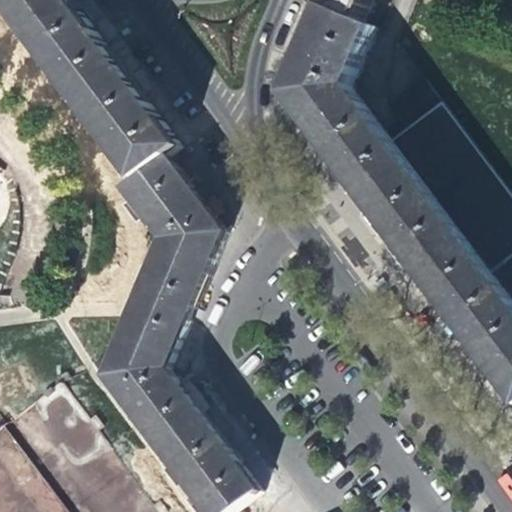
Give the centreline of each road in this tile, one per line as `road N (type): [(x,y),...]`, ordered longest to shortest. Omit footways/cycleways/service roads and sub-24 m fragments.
road 1 (residential): [(268,162),(511,494)]
road 2 (residential): [(148,0),(268,162)]
road 3 (residential): [(268,162),(253,97),(277,0)]
